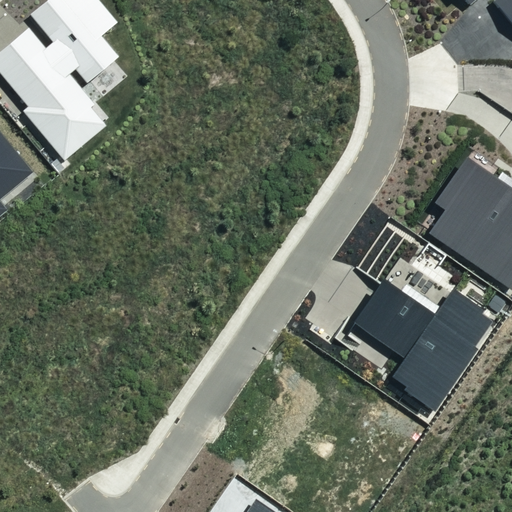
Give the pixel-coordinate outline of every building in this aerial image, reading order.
[(22,107),(62,156),(105,122),(89,102),(92,99),(67,69),(73,64),(84,78),(116,52),(99,31),(115,18),(100,0),(41,0),(28,11),(49,38),(44,42),(27,22),(0,44),(0,70),(26,103),(22,107)] [(493,0),(511,22),(511,0),(468,0),(469,0),(493,0)] [(0,211),(7,206),(0,197),(0,194),(31,169),(0,131),(0,211)] [(511,293),(511,178),(466,148),(432,198),(442,205),(423,233),(511,293)] [(382,271),(350,315),(403,352),(390,371),(437,404),(478,346),(473,342),(491,317),(480,309),(482,306),(450,284),(433,307),(382,271)]
